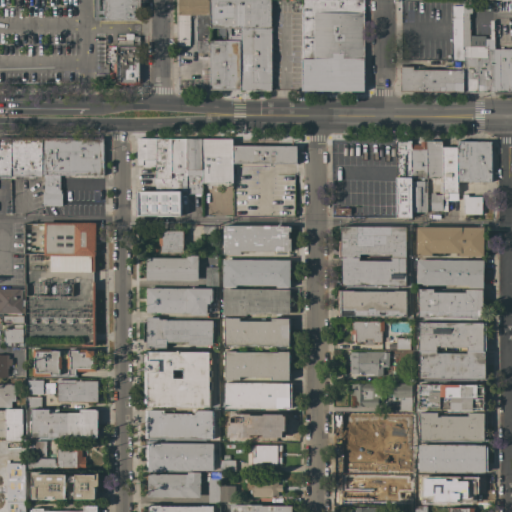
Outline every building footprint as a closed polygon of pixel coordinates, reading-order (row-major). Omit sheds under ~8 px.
[(140,0),(140,20),(104,20),(104,0),(140,0)] [(196,53),(197,15),(178,15),(178,0),(209,0),(209,27),(209,28),(209,40),(209,53),(196,53)] [(241,27),(209,27),(209,0),(271,0),(271,90),(242,90),(241,27)] [(363,0),(364,91),(301,91),(301,0),(363,0)] [(462,0),(471,0),(471,13),(469,13),(469,46),(484,46),(484,39),(489,39),(489,40),(493,40),(494,49),(498,49),(499,92),(463,92),(462,60),(462,6),(462,0)] [(452,60),(451,6),(462,6),(462,60),(452,60)] [(209,90),(209,88),(209,70),(209,53),(209,40),(225,40),(225,28),(209,28),(209,27),(241,27),(242,90),(209,90)] [(108,64),(108,49),(115,49),(115,45),(116,45),(116,38),(124,38),(124,40),(125,40),(125,34),(133,34),(133,36),(139,36),(139,84),(135,84),(136,85),(120,85),(120,84),(117,84),(117,82),(114,82),(114,78),(109,78),(109,72),(113,72),(113,64),(108,64)] [(498,49),(511,49),(511,92),(499,92),(498,49)] [(463,92),(400,91),(400,66),(413,66),(413,69),(452,69),(452,60),(462,60),(463,92)] [(12,176),(0,176),(0,137),(12,138),(12,176)] [(103,137),(103,175),(59,175),(59,190),(60,190),(60,193),(61,193),(62,206),(42,206),(42,190),(43,190),(43,175),(43,138),(103,137)] [(43,175),(41,175),(41,176),(12,176),(12,138),(43,138),(43,175)] [(155,167),(142,167),(142,165),(137,165),(137,139),(155,139),(155,167)] [(173,191),(155,191),(155,167),(155,139),(173,139),(173,191)] [(186,191),(180,191),(173,191),(173,139),(186,139),(186,191)] [(201,182),(201,194),(186,194),(186,191),(186,139),(203,139),(203,182),(201,182)] [(203,139),(232,139),(232,146),(232,164),(232,182),(203,182),(203,139)] [(411,178),(411,181),(411,212),(411,218),(396,218),(395,141),(411,141),(411,144),(411,178)] [(428,178),(411,178),(411,144),(419,144),(419,141),(428,141),(428,178)] [(442,141),(442,147),(442,178),(428,178),(428,141),(442,141)] [(457,141),(491,141),(491,182),(457,182),(457,147),(457,141)] [(232,146),(297,146),(296,164),(232,164),(232,146)] [(457,182),(457,199),(447,199),(447,211),(442,211),(442,195),(442,178),(442,147),(457,147),(457,182)] [(426,181),(426,212),(411,212),(411,181),(426,181)] [(180,216),(137,216),(137,191),(155,191),(173,191),(180,191),(180,216)] [(430,211),(430,193),(434,193),(434,195),(442,195),(442,211),(430,211)] [(467,195),(467,197),(481,197),(481,214),(464,214),(464,199),(462,199),(462,195),(467,195)] [(96,222),(95,261),(92,261),(92,256),(90,256),(90,272),(50,272),(50,256),(44,256),(44,222),(96,222)] [(213,225),(213,236),(202,236),(202,225),(213,225)] [(290,227),(290,231),(288,231),(288,239),(291,239),(291,251),(288,251),(288,252),(240,251),(240,255),(223,255),(223,226),(288,226),(288,227),(290,227)] [(394,285),(353,285),(352,286),(341,286),(341,257),(340,257),(341,226),(405,227),(405,286),(394,286),(394,285)] [(458,253),(432,253),(432,256),(416,255),(416,227),(483,227),(483,256),(458,256),(458,253)] [(183,253),(161,253),(161,246),(158,246),(158,238),(160,238),(161,231),(183,231),(183,253)] [(185,258),(185,256),(198,256),(198,281),(146,281),(146,258),(185,258)] [(222,287),(223,260),(290,260),(290,288),(276,288),(276,285),(236,285),(236,287),(222,287)] [(483,260),(483,287),(468,287),(468,285),(416,285),(416,260),(483,260)] [(217,267),(217,287),(205,287),(205,267),(217,267)] [(146,288),(212,289),(212,302),(210,302),(210,304),(207,304),(207,315),(191,315),(191,313),(146,313),(146,288)] [(16,316),(16,313),(0,313),(0,289),(21,289),(22,300),(24,300),(24,306),(22,306),(22,313),(21,313),(21,316),(16,316)] [(289,289),(289,314),(246,313),(246,316),(222,315),(223,289),(289,289)] [(433,289),(433,292),(465,293),(465,289),(483,289),(482,317),(472,317),(472,316),(429,316),(429,317),(418,317),(418,289),(433,289)] [(354,291),(394,292),(394,291),(406,291),(405,316),(338,316),(338,291),(354,291)] [(23,315),(23,323),(12,323),(12,322),(3,322),(3,316),(16,316),(21,316),(23,315)] [(212,345),(188,345),(188,342),(166,342),(166,348),(147,348),(147,347),(146,347),(146,318),(147,318),(147,317),(159,317),(159,319),(166,319),(166,320),(212,320),(212,345)] [(239,318),(239,321),(271,321),(271,319),(289,318),(289,347),(277,347),(277,346),(236,346),(224,346),(224,318),(239,318)] [(379,331),(381,331),(381,342),(373,342),(373,345),(363,345),(363,342),(354,342),(354,334),(350,334),(350,330),(351,330),(351,321),(379,321),(379,331)] [(486,323),(486,350),(483,350),(483,351),(485,351),(485,379),(418,379),(419,323),(486,323)] [(4,346),(3,329),(22,329),(23,343),(15,343),(15,346),(4,346)] [(409,338),(409,349),(396,350),(396,338),(409,338)] [(50,349),(50,351),(59,351),(59,356),(61,356),(61,369),(60,369),(59,375),(50,375),(50,376),(32,376),(33,368),(34,368),(34,357),(33,357),(33,349),(50,349)] [(78,350),(86,350),(86,351),(94,350),(94,357),(96,357),(96,371),(76,371),(76,375),(69,375),(69,369),(67,369),(67,357),(68,357),(68,350),(78,350)] [(224,380),(225,351),(236,351),(236,352),(277,352),(289,352),(289,380),(271,380),(271,377),(239,377),(239,380),(224,380)] [(209,352),(209,358),(211,358),(211,364),(209,364),(209,370),(212,370),(212,377),(209,377),(209,381),(212,381),(212,391),(210,391),(209,407),(148,406),(148,403),(145,403),(145,371),(146,371),(146,362),(145,362),(145,354),(147,354),(147,352),(209,352)] [(388,352),(388,367),(382,367),(382,376),(373,376),(373,373),(362,373),(362,380),(350,380),(350,373),(349,373),(349,360),(348,360),(348,354),(350,354),(350,352),(388,352)] [(0,355),(8,355),(8,359),(11,359),(11,366),(8,366),(8,368),(7,368),(8,378),(0,378),(0,355)] [(410,369),(410,381),(395,381),(395,369),(410,369)] [(27,380),(43,380),(43,383),(55,383),(54,393),(43,393),(43,394),(39,394),(39,396),(37,396),(37,394),(27,394),(27,380)] [(57,380),(76,380),(76,381),(97,381),(97,402),(57,402),(57,380)] [(291,383),(291,408),(224,407),(224,383),(291,383)] [(351,383),(381,384),(381,389),(378,389),(378,391),(381,391),(380,401),(378,400),(377,407),(363,406),(364,405),(351,405),(352,397),(350,397),(351,383)] [(411,383),(411,411),(398,411),(398,404),(399,404),(399,399),(403,399),(403,397),(393,397),(393,391),(390,391),(390,383),(411,383)] [(15,407),(0,407),(0,384),(11,384),(12,385),(15,385),(15,407)] [(484,385),(484,411),(476,411),(476,409),(416,409),(416,403),(419,403),(419,391),(416,391),(416,385),(484,385)] [(41,397),(41,408),(25,408),(25,397),(41,397)] [(5,409),(22,409),(22,439),(5,439),(5,409)] [(97,436),(96,436),(96,438),(31,437),(31,409),(58,409),(58,412),(80,413),(80,409),(96,409),(96,410),(98,410),(97,436)] [(145,410),(164,410),(164,414),(191,414),(191,415),(194,415),(194,411),(212,411),(212,412),(214,412),(214,439),(145,438),(145,410)] [(437,413),(437,417),(440,417),(440,416),(468,416),(468,413),(486,413),(486,441),(419,441),(419,412),(437,413)] [(277,414),(277,421),(281,421),(281,428),(277,428),(277,435),(274,435),(274,436),(272,436),(272,434),(269,434),(269,433),(252,433),(252,436),(248,436),(248,423),(249,423),(249,414),(277,414)] [(356,435),(354,436),(352,436),(350,434),(350,429),(349,429),(349,423),(350,416),(378,417),(378,435),(356,435)] [(223,440),(223,429),(233,429),(233,440),(223,440)] [(390,434),(411,434),(410,443),(390,443),(390,434)] [(377,436),(377,443),(361,443),(361,435),(377,436)] [(26,469),(26,458),(50,459),(50,453),(54,454),(54,449),(56,449),(56,448),(47,448),(46,441),(103,441),(103,448),(82,448),(82,457),(85,457),(85,460),(86,460),(85,468),(54,468),(54,470),(26,469)] [(46,441),(45,457),(31,456),(31,452),(28,451),(28,444),(31,444),(31,441),(46,441)] [(161,470),(161,472),(148,472),(148,467),(146,467),(147,461),(148,461),(148,460),(147,460),(147,457),(145,457),(145,449),(146,449),(146,445),(148,445),(148,444),(160,444),(160,443),(213,443),(213,470),(161,470)] [(485,445),(485,447),(487,447),(487,472),(485,472),(485,473),(418,472),(418,468),(417,468),(417,463),(418,463),(418,457),(417,457),(417,453),(418,453),(418,444),(485,445)] [(281,445),(281,464),(274,464),(274,465),(272,465),(272,464),(269,464),(269,466),(262,466),(262,464),(247,464),(247,452),(247,445),(281,445)] [(366,446),(366,445),(372,445),(372,447),(382,447),(382,456),(388,456),(388,462),(382,462),(382,463),(365,463),(365,464),(361,464),(361,465),(359,465),(359,464),(355,464),(355,459),(351,459),(351,452),(355,452),(356,446),(366,446)] [(219,471),(219,460),(223,460),(223,455),(229,455),(229,460),(235,460),(235,471),(219,471)] [(6,493),(0,493),(0,481),(6,481),(6,478),(0,478),(0,466),(6,466),(6,463),(25,463),(25,502),(6,502),(6,493)] [(408,466),(408,474),(396,474),(396,472),(395,472),(395,467),(396,467),(396,466),(408,466)] [(75,499),(75,497),(66,497),(66,499),(56,499),(56,500),(29,500),(29,486),(35,486),(35,477),(32,477),(32,474),(30,474),(30,472),(38,472),(38,474),(66,474),(66,477),(75,477),(75,474),(96,474),(99,474),(99,486),(95,486),(95,487),(96,487),(96,499),(75,499)] [(147,497),(148,474),(187,474),(187,472),(200,472),(200,498),(147,497)] [(251,497),(251,488),(246,488),(246,482),(244,482),(244,477),(246,477),(246,474),(255,474),(255,478),(277,478),(277,485),(282,485),(282,492),(277,492),(278,497),(251,497)] [(386,488),(393,489),(393,496),(385,496),(385,492),(380,491),(380,492),(379,492),(379,498),(373,498),(373,495),(367,495),(366,497),(361,497),(360,495),(351,495),(351,478),(355,478),(355,477),(356,477),(356,478),(380,478),(380,477),(386,477),(386,488)] [(219,478),(219,503),(208,503),(208,478),(219,478)] [(401,480),(401,486),(407,486),(407,487),(409,487),(409,488),(411,488),(411,497),(414,497),(414,505),(406,505),(406,504),(395,504),(395,480),(401,480)] [(220,502),(220,486),(235,486),(235,502),(220,502)] [(415,494),(429,494),(429,504),(415,504),(415,494)] [(25,502),(25,511),(0,511),(0,505),(6,505),(6,502),(25,502)]
